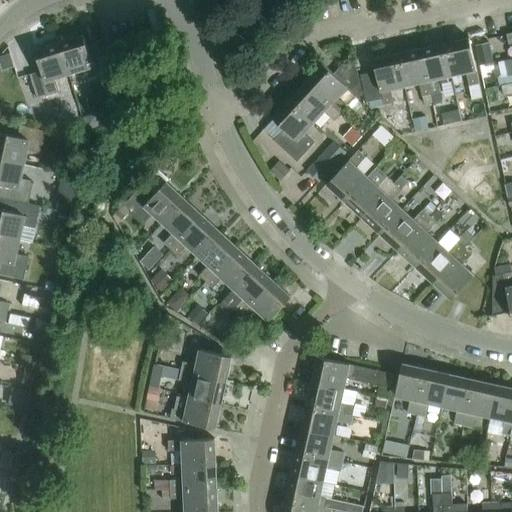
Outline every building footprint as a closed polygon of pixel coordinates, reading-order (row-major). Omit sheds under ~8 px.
[(84,37),(60,44),(70,75),(85,71),(89,84),(111,77),(103,52),(90,56),(84,37)] [(470,39),(444,45),(452,76),(467,73),(473,100),(483,98),(470,39)] [(481,66),(495,63),(491,43),(477,46),(481,66)] [(57,79),(70,75),(60,44),(37,52),(44,71),(31,75),(39,100),(61,93),(57,79)] [(444,45),(421,49),(432,95),(440,93),(441,93),(438,79),(452,76),(444,45)] [(421,49),(398,55),(405,86),(420,83),(423,97),(424,97),(432,95),(421,49)] [(405,86),(398,55),(374,60),(377,72),(361,75),(367,103),(383,99),(384,106),(395,103),(391,89),(405,86)] [(308,83),(342,114),(346,117),(350,112),(346,109),(348,108),(338,98),(348,87),(357,96),(362,95),(356,63),(343,66),(335,75),(324,65),(308,83)] [(291,101),(315,122),(325,112),(335,121),(342,114),(308,83),(291,101)] [(511,93),(511,84),(503,87),(505,95),(511,93)] [(440,93),(432,95),(434,105),(443,103),(440,93)] [(432,95),(424,97),(425,105),(433,103),(432,95)] [(315,122),(291,101),(274,119),(286,130),(276,141),(298,162),(316,143),(305,134),(315,122)] [(101,127),(97,114),(84,118),(88,131),(101,127)] [(414,120),(417,132),(429,129),(426,117),(414,120)] [(0,160),(22,165),(26,150),(39,154),(44,131),(19,125),(17,137),(0,133),(0,160)] [(393,150),(400,142),(382,126),(373,136),(388,150),(390,148),(393,150)] [(363,137),(352,128),(344,138),(354,147),(363,137)] [(335,141),(308,170),(320,181),(347,152),(335,141)] [(367,157),(360,150),(328,185),(345,201),(368,177),(357,167),(367,157)] [(0,198),(2,198),(28,204),(33,182),(19,179),(22,165),(0,160),(0,198)] [(271,172),(282,181),(291,171),(280,162),(271,172)] [(78,199),(83,180),(63,174),(58,194),(63,195),(78,199)] [(402,175),(395,183),(402,190),(409,182),(402,175)] [(368,177),(345,201),(363,217),(395,183),(389,177),(379,187),(368,177)] [(168,182),(157,193),(136,216),(142,223),(152,213),(164,224),(186,199),(168,182)] [(131,212),(136,216),(157,193),(146,183),(124,206),(131,212)] [(395,183),(363,217),(380,233),(403,209),(393,200),(402,190),(395,183)] [(28,204),(2,198),(0,205),(0,236),(18,240),(21,226),(35,229),(40,207),(28,204)] [(186,199),(164,224),(173,233),(164,243),(171,249),(203,215),(186,199)] [(431,203),(425,210),(430,215),(437,207),(431,203)] [(124,206),(114,217),(119,225),(131,212),(124,206)] [(403,209),(380,233),(398,250),(430,215),(425,210),(424,209),(414,220),(403,209)] [(437,210),(431,216),(438,222),(444,215),(437,210)] [(74,215),(60,212),(58,221),(71,224),(74,215)] [(203,215),(171,249),(179,256),(188,246),(198,255),(221,231),(203,215)] [(430,215),(398,250),(416,266),(438,242),(428,233),(438,222),(431,216),(430,215)] [(221,231),(198,255),(209,265),(199,275),(206,282),(238,247),(221,231)] [(18,240),(0,236),(0,262),(1,262),(0,267),(0,275),(24,280),(29,258),(15,255),(18,240)] [(438,242),(416,266),(433,282),(465,248),(457,240),(447,251),(438,242)] [(238,247),(206,282),(213,288),(223,278),(233,289),(256,264),(238,247)] [(465,248),(433,282),(453,300),(475,276),(463,265),(473,255),(465,248)] [(157,263),(148,255),(141,262),(150,270),(157,263)] [(256,264),(233,289),(244,298),(234,309),(241,315),(273,280),(256,264)] [(511,264),(495,268),(496,276),(494,276),(493,315),(491,316),(491,317),(511,312),(511,314),(511,264)] [(152,281),(163,292),(174,281),(163,269),(152,281)] [(273,280),(241,315),(249,322),(259,311),(270,322),(291,297),(273,280)] [(57,293),(59,284),(46,281),(44,290),(57,293)] [(54,305),(56,294),(48,292),(46,303),(54,305)] [(0,312),(8,314),(10,304),(0,301),(0,312)] [(199,305),(189,317),(199,325),(208,314),(199,305)] [(45,332),(47,321),(36,319),(34,329),(45,332)] [(181,371),(227,381),(233,357),(200,350),(197,364),(184,361),(181,371)] [(19,364),(33,367),(35,358),(21,355),(19,364)] [(318,357),(315,369),(311,369),(309,378),(313,380),(312,382),(345,389),(348,379),(388,388),(391,373),(363,367),(318,357)] [(403,364),(396,396),(412,400),(409,413),(418,415),(428,369),(403,364)] [(162,377),(164,368),(155,366),(150,387),(160,389),(162,377)] [(428,369),(418,415),(428,417),(431,404),(444,407),(451,375),(428,369)] [(30,385),(33,372),(24,370),(21,383),(30,385)] [(227,381),(181,371),(180,379),(194,382),(190,398),(222,405),(227,381)] [(451,375),(444,407),(459,411),(456,423),(465,425),(475,380),(451,375)] [(475,380),(465,425),(474,428),(477,415),(491,418),(499,385),(475,380)] [(312,382),(307,405),(353,415),(355,406),(342,403),(345,389),(312,382)] [(511,388),(499,385),(491,418),(505,421),(503,434),(511,435),(511,388)] [(148,400),(159,402),(162,390),(150,387),(148,400)] [(24,409),(28,392),(12,388),(7,404),(24,409)] [(217,430),(217,429),(222,405),(190,398),(179,396),(176,409),(174,409),(171,420),(217,430)] [(377,399),(374,413),(384,415),(387,401),(377,399)] [(147,409),(157,411),(159,402),(148,400),(147,409)] [(307,405),(302,428),(334,436),(337,421),(351,424),(353,415),(307,405)] [(302,428),(297,452),(343,462),(345,453),(331,450),(334,436),(302,428)] [(183,465),(216,463),(215,439),(168,441),(168,451),(182,450),(183,465)] [(398,444),(395,456),(407,459),(410,447),(398,444)] [(365,445),(362,459),(374,462),(377,448),(365,445)] [(416,450),(416,459),(430,461),(431,451),(416,450)] [(143,451),(143,464),(157,464),(157,451),(143,451)] [(297,452),(291,475),(324,482),(327,468),(341,471),(343,462),(297,452)] [(162,490),(217,487),(216,463),(183,465),(184,480),(170,480),(156,481),(156,490),(162,490)] [(378,478),(377,483),(395,482),(395,475),(394,465),(394,464),(382,463),(378,478)] [(397,464),(396,478),(408,479),(409,465),(397,464)] [(291,475),(286,498),(332,509),(334,500),(321,497),(324,482),(291,475)] [(185,511),(204,511),(218,511),(217,487),(162,490),(163,499),(185,498),(185,511)] [(433,511),(444,511),(443,493),(433,494),(434,505),(433,511)] [(443,493),(444,511),(453,511),(453,503),(452,493),(443,493)] [(331,511),(332,509),(286,498),(283,511),(331,511)]
